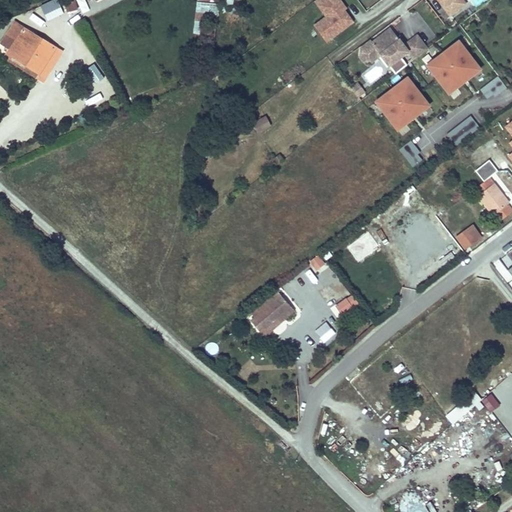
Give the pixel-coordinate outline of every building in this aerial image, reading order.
[(57,0),(56,0),(40,5),(45,22),(63,16),(57,0)] [(325,17),(313,25),(327,44),(356,23),(341,0),(316,0),(314,2),(325,17)] [(438,0),(451,16),(464,6),(458,0),(438,0)] [(64,5),(67,13),(78,10),(75,1),(64,5)] [(196,4),(196,15),(219,16),(219,4),(196,4)] [(45,72),(60,48),(29,28),(14,52),(17,54),(45,72)] [(364,49),(362,51),(361,54),(365,59),(368,60),(371,58),(372,60),(381,54),(388,55),(393,62),(408,51),(413,58),(427,48),(417,35),(404,45),(391,28),(373,41),(372,40),(362,47),(364,49)] [(457,41),(426,66),(448,94),(479,69),(457,41)] [(41,78),(45,72),(17,54),(14,60),(41,78)] [(97,67),(90,71),(98,85),(105,81),(97,67)] [(406,78),(375,102),(397,130),(428,106),(406,78)] [(503,90),(495,78),(485,85),(492,95),(494,97),(503,90)] [(365,92),(359,84),(353,88),(359,96),(365,92)] [(492,95),(485,85),(479,90),(486,99),(492,95)] [(68,102),(52,108),(58,124),(74,118),(68,102)] [(455,146),(479,127),(470,116),(446,134),(455,146)] [(260,130),(270,124),(266,117),(256,123),(260,130)] [(511,120),(502,128),(511,139),(506,144),(511,151),(504,157),(511,167),(511,120)] [(437,124),(416,140),(423,149),(444,134),(437,124)] [(419,153),(410,141),(399,149),(408,161),(419,153)] [(419,162),(415,156),(408,161),(412,167),(419,162)] [(473,172),(482,183),(487,179),(496,172),(487,161),(473,172)] [(430,180),(435,186),(444,179),(438,173),(430,180)] [(438,190),(446,183),(444,179),(435,186),(438,190)] [(487,179),(471,191),(491,217),(493,215),(498,221),(510,212),(505,206),(507,204),(487,179)] [(480,239),(471,226),(461,234),(469,246),(480,239)] [(469,246),(461,234),(454,238),(463,250),(469,246)] [(436,253),(447,245),(440,236),(429,243),(436,253)] [(320,254),(309,258),(313,269),(324,265),(320,254)] [(256,329),(279,310),(268,297),(245,317),(256,329)] [(354,314),(345,299),(334,306),(344,321),(354,314)] [(452,423),(468,413),(462,403),(446,412),(452,423)] [(511,411),(501,421),(511,433),(511,411)] [(511,439),(510,436),(501,439),(506,450),(511,447),(511,439)]
